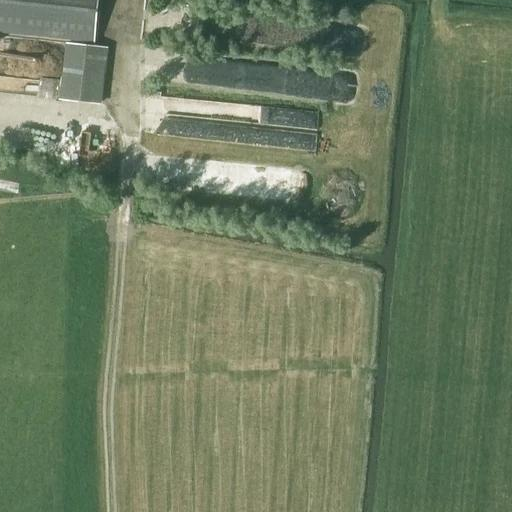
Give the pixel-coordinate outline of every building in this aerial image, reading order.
[(0,0),(0,31),(95,41),(99,0),(0,0)] [(66,42),(60,98),(102,103),(108,47),(66,42)] [(57,94),(59,78),(45,76),(43,92),(57,94)] [(183,116),(181,135),(321,149),(325,109),(257,103),(255,119),(214,115),(216,98),(169,94),(167,115),(183,116)] [(233,192),(308,195),(309,170),(234,168),(233,192)]
